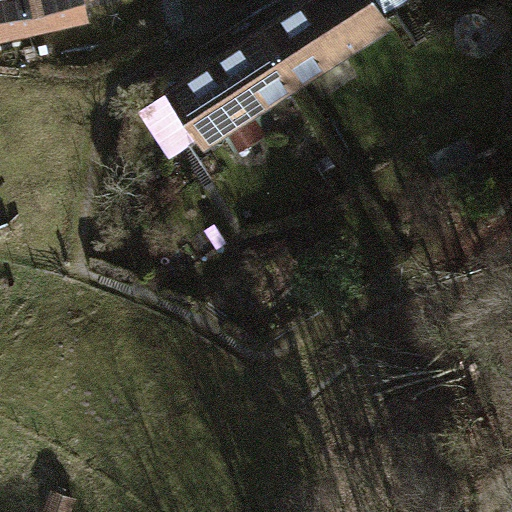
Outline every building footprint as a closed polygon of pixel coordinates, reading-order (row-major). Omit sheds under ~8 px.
[(0,0),(0,39),(89,20),(84,0),(0,0)] [(311,0),(264,32),(296,81),(388,22),(373,0),(311,0)] [(380,0),(391,16),(417,0),(380,0)] [(204,140),(296,81),(264,32),(172,90),(204,140)] [(246,121),(231,130),(243,149),(257,140),(246,121)] [(498,145),(480,154),(486,168),(505,160),(498,145)] [(68,511),(73,498),(55,491),(48,510),(54,511),(68,511)]
